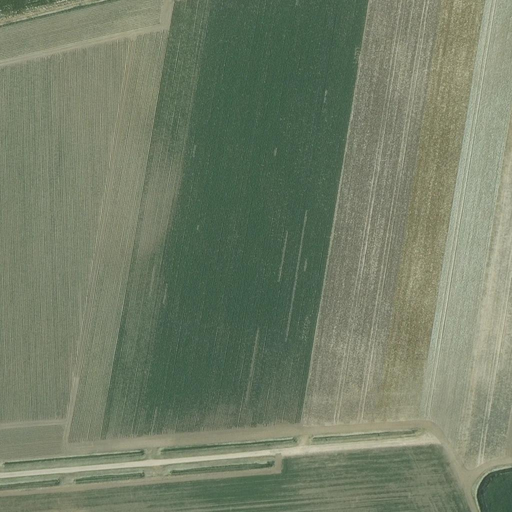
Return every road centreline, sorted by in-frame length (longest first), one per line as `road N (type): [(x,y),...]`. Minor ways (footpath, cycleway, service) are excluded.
road 1 (unclassified): [(0,475),(269,452)]
road 2 (track): [(443,436),(269,452)]
